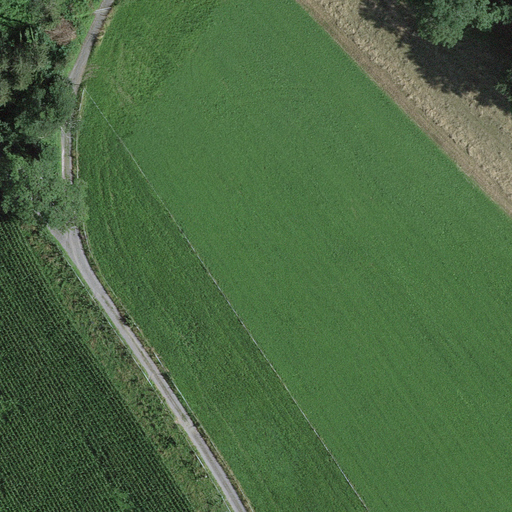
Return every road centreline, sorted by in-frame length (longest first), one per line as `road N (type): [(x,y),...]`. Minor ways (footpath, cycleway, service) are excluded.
road 1 (track): [(109,0),(79,74),(66,178),(76,262),(237,511)]
road 2 (track): [(76,262),(0,121)]
